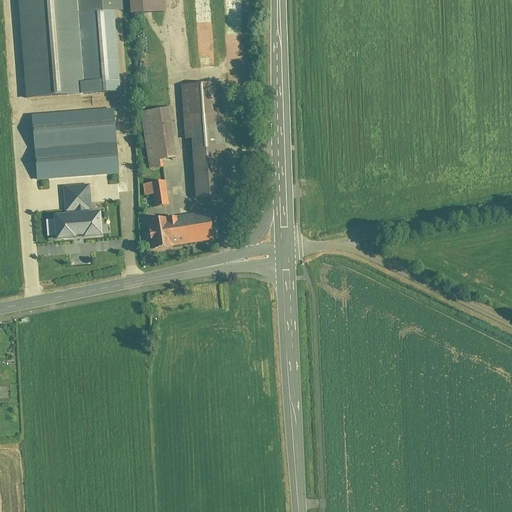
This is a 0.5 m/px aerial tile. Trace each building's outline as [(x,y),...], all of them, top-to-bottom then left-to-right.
[(19,0),(27,96),(85,92),(77,0),(19,0)] [(85,93),(120,90),(114,10),(122,9),(121,0),(77,0),(85,92),(85,93)] [(164,0),(129,0),(130,14),(165,12),(164,0)] [(221,82),(182,85),(185,138),(191,137),(195,197),(228,195),(221,82)] [(172,106),(141,111),(149,160),(162,158),(180,155),(172,106)] [(116,142),(113,108),(33,115),(36,148),(51,147),(116,142)] [(51,147),(36,148),(38,169),(53,168),(51,147)] [(170,204),(162,158),(149,160),(157,206),(170,204)] [(38,169),(22,170),(24,198),(119,190),(117,162),(53,168),(38,169)] [(99,210),(54,214),(56,239),(101,235),(99,210)] [(209,211),(148,222),(150,231),(144,232),(145,240),(151,239),(153,249),(214,238),(209,211)]
